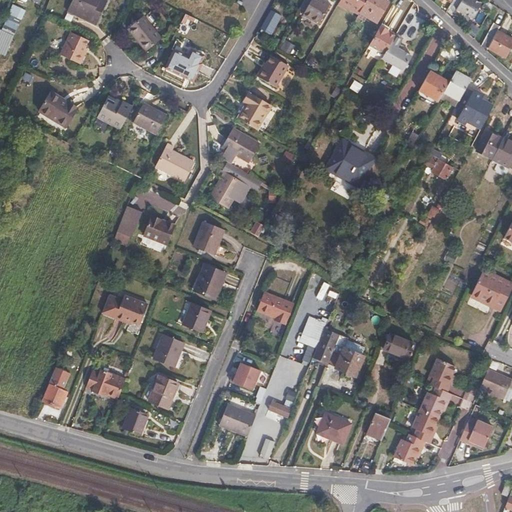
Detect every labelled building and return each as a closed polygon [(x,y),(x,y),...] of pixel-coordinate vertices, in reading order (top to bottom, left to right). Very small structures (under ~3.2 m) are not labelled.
[(71,0),(66,11),(95,25),(106,1),(104,0),(71,0)] [(336,5),(327,0),(312,0),(303,17),(324,28),(336,5)] [(359,13),(366,0),(340,0),(339,4),(358,15),(359,13)] [(388,2),(384,0),(366,0),(359,13),(376,22),(388,2)] [(451,0),(449,5),(456,9),(455,11),(470,19),(479,5),(470,0),(451,0)] [(23,9),(12,4),(8,14),(1,31),(13,36),(19,24),(21,20),(18,19),(23,9)] [(266,41),(278,16),(271,12),(258,38),(266,41)] [(160,39),(143,15),(128,26),(139,41),(138,42),(144,50),(160,39)] [(422,31),(428,18),(423,15),(416,28),(422,31)] [(497,32),(500,27),(493,23),(481,45),(487,48),(497,32)] [(78,52),(83,39),(66,31),(56,54),(75,63),(80,53),(78,52)] [(384,36),(377,32),(367,48),(379,54),(376,59),(380,62),(382,58),(392,41),(384,36)] [(511,44),(511,40),(497,32),(487,48),(505,58),(511,44)] [(403,39),(396,35),(392,41),(382,58),(391,64),(401,46),(400,45),(403,39)] [(280,49),(290,54),(294,45),(285,40),(280,49)] [(405,48),(401,46),(391,64),(404,71),(412,57),(403,52),(405,48)] [(199,62),(203,54),(190,48),(187,56),(172,49),(163,66),(192,81),(201,63),(199,62)] [(275,88),(288,66),(271,56),(258,78),(275,88)] [(456,70),(448,83),(443,92),(458,101),(465,89),(470,79),(456,70)] [(417,91),(438,102),(443,92),(448,83),(428,72),(417,91)] [(349,88),(357,92),(362,85),(353,80),(349,88)] [(472,93),(465,89),(458,101),(451,113),(458,117),(472,93)] [(65,126),(77,106),(51,90),(39,109),(65,126)] [(458,117),(457,120),(465,124),(466,122),(480,130),(492,107),(480,101),(483,96),(473,91),(458,117)] [(246,104),(238,119),(256,129),(270,105),(250,93),(244,103),(246,104)] [(109,126),(118,131),(131,109),(121,104),(120,106),(106,98),(96,117),(110,124),(109,126)] [(155,137),(164,118),(141,107),(132,126),(155,137)] [(455,126),(448,123),(431,152),(438,156),(455,126)] [(249,162),(260,142),(232,127),(221,147),(249,162)] [(363,179),(374,158),(343,141),(328,168),(339,175),(335,180),(360,194),(367,182),(363,179)] [(183,184),(192,165),(170,154),(172,150),(166,146),(154,169),(183,184)] [(467,170),(482,178),(483,177),(492,159),(476,151),(467,170)] [(445,179),(452,167),(430,155),(425,164),(432,168),(431,171),(445,179)] [(492,159),(483,177),(499,185),(510,165),(493,156),(492,159)] [(257,190),(263,180),(228,161),(222,171),(220,170),(217,176),(222,179),(211,199),(229,209),(234,200),(242,203),(251,186),(257,190)] [(426,217),(432,220),(437,210),(432,207),(426,217)] [(129,240),(139,214),(125,209),(115,235),(129,240)] [(140,215),(139,214),(129,240),(131,240),(140,215)] [(165,247),(172,227),(149,218),(141,239),(165,247)] [(211,256),(221,230),(202,223),(192,248),(211,256)] [(444,261),(452,264),(456,255),(448,252),(444,261)] [(222,283),(225,275),(203,266),(193,292),(212,299),(219,282),(222,283)] [(499,314),(511,286),(482,272),(468,300),(499,314)] [(311,292),(322,298),(328,285),(317,280),(311,292)] [(286,322),(293,305),(262,294),(256,311),(269,316),(270,314),(275,316),(273,322),(283,325),(284,322),(286,322)] [(139,326),(146,306),(122,296),(120,302),(107,297),(101,313),(123,322),(124,320),(139,326)] [(201,334),(210,312),(191,305),(182,326),(201,334)] [(312,358),(327,364),(335,344),(339,335),(323,329),(319,341),(313,355),(312,358)] [(405,363),(413,343),(389,333),(383,348),(389,350),(387,357),(405,363)] [(335,344),(362,355),(365,347),(348,340),(348,338),(339,335),(335,344)] [(173,369),(183,344),(164,336),(154,361),(173,369)] [(313,355),(319,341),(310,338),(304,351),(313,355)] [(335,344),(327,364),(355,375),(363,355),(362,355),(335,344)] [(64,347),(63,352),(71,356),(73,352),(64,347)] [(440,380),(437,388),(453,395),(456,389),(453,388),(462,370),(444,361),(435,378),(440,380)] [(258,373),(239,366),(234,378),(231,377),(229,384),(250,393),(258,373)] [(485,369),(476,389),(501,399),(509,379),(485,369)] [(59,408),(66,394),(63,393),(66,386),(70,376),(57,370),(50,386),(43,400),(59,408)] [(92,371),(86,389),(92,392),(91,394),(94,395),(103,372),(100,370),(98,374),(92,371)] [(116,401),(118,397),(124,380),(103,372),(94,395),(103,398),(104,397),(116,401)] [(511,374),(509,379),(501,399),(507,402),(511,391),(511,374)] [(167,410),(177,385),(157,377),(147,403),(167,410)] [(453,395),(437,388),(436,388),(440,391),(437,397),(432,395),(424,411),(441,419),(449,404),(454,406),(457,399),(453,397),(453,395)] [(288,414),(291,407),(284,404),(281,412),(288,414)] [(218,429),(245,440),(253,419),(226,407),(218,429)] [(375,411),(366,433),(382,439),(390,418),(375,411)] [(441,419),(424,411),(414,430),(418,432),(416,437),(430,444),(433,440),(431,439),(441,419)] [(263,421),(282,429),(286,420),(279,418),(266,412),(263,421)] [(279,418),(286,420),(288,414),(281,412),(279,418)] [(343,443),(350,422),(324,412),(316,432),(343,443)] [(157,426),(154,425),(151,423),(152,418),(140,413),(131,433),(151,441),(157,426)] [(465,423),(457,441),(466,444),(466,442),(482,448),(490,428),(476,422),(473,426),(465,423)] [(430,444),(416,437),(415,439),(410,436),(407,443),(402,441),(393,458),(410,467),(419,450),(421,451),(424,444),(429,446),(430,444)] [(258,456),(268,459),(274,441),(264,438),(258,456)] [(511,487),(511,483),(508,482),(503,492),(509,495),(511,487)]
